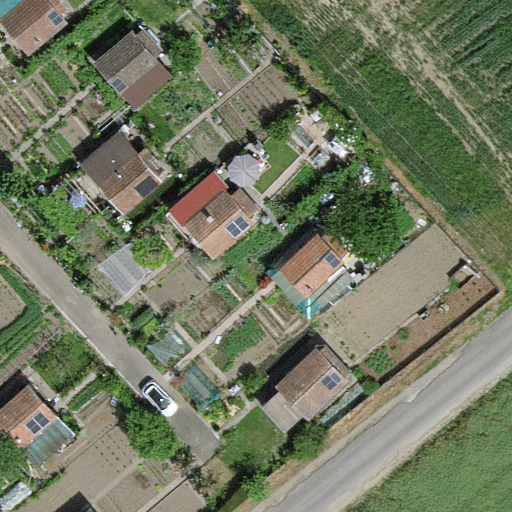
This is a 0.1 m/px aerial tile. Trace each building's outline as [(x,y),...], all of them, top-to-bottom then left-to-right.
[(47,0),(34,0),(8,21),(33,51),(67,23),(47,0)] [(137,38),(103,65),(124,92),(158,64),(137,38)] [(138,155),(104,183),(128,211),(162,183),(138,155)] [(229,195),(193,227),(219,257),(256,225),(229,195)] [(322,239),(289,271),(313,296),(346,264),(322,239)] [(320,354),(286,389),(314,417),(349,382),(320,354)] [(26,382),(0,406),(0,420),(19,441),(52,411),(26,382)]
